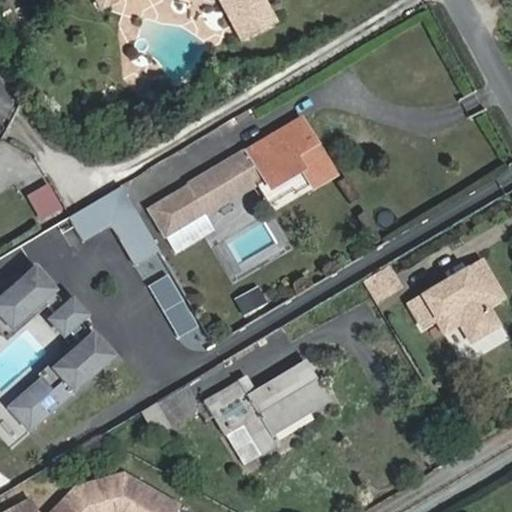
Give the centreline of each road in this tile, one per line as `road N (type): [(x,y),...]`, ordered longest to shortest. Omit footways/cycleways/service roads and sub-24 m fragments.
road 1 (residential): [(415,0),(95,189)]
road 2 (residential): [(511,440),(393,511)]
